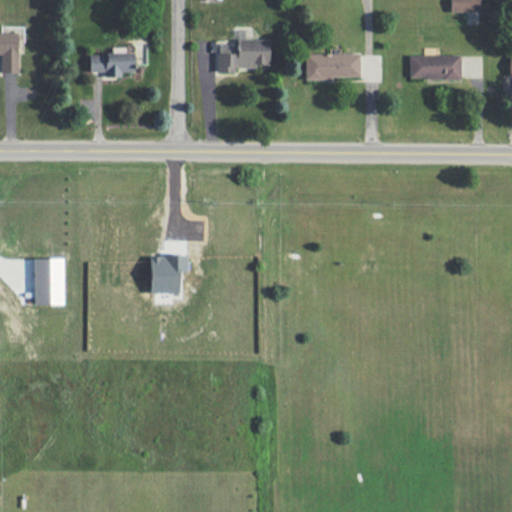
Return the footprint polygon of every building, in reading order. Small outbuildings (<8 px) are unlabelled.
[(478,11),(478,0),(449,0),(449,12),(478,11)] [(17,33),(0,32),(0,72),(16,73),(17,33)] [(268,66),(268,38),(236,39),(236,46),(215,46),(215,72),(234,72),(234,66),(268,66)] [(89,72),(104,72),(104,76),(121,76),(121,72),(133,72),(133,52),(125,52),(125,47),(110,47),(110,53),(88,53),(89,72)] [(358,53),(304,53),(304,78),(358,78),(358,53)] [(459,78),(459,54),(408,55),(408,79),(459,78)] [(178,272),(186,272),(186,255),(149,254),(148,292),(178,293),(178,272)] [(62,258),(32,258),(32,303),(61,304),(62,258)]
